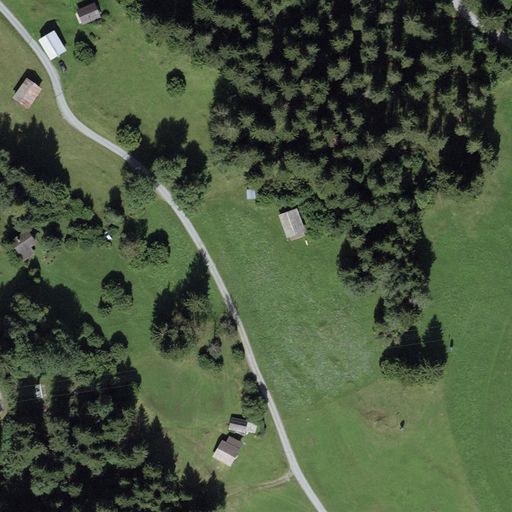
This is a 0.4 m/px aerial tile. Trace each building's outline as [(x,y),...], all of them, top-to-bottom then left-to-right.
[(78,11),(84,25),(102,17),(96,3),(78,11)] [(55,30),(40,38),(51,57),(66,48),(55,30)] [(42,86),(27,76),(14,95),(28,106),(42,86)] [(305,211),(285,217),(293,240),(312,233),(305,211)] [(28,230),(8,243),(22,264),(30,258),(26,252),(38,245),(28,230)] [(255,417),(238,414),(235,425),(253,428),(255,417)] [(231,441),(226,439),(218,454),(238,465),(251,441),(235,432),(231,441)]
